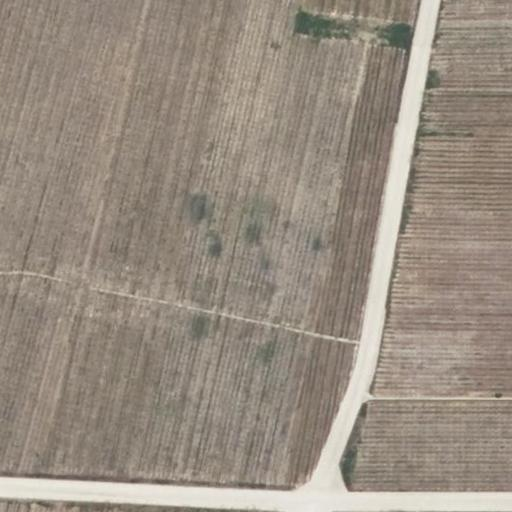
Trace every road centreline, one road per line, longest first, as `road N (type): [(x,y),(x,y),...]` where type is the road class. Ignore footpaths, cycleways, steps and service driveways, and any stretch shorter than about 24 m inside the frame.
road 1 (unclassified): [(426,0),(351,393),(313,498)]
road 2 (unclassified): [(313,498),(0,484)]
road 3 (unclassified): [(511,499),(313,498)]
